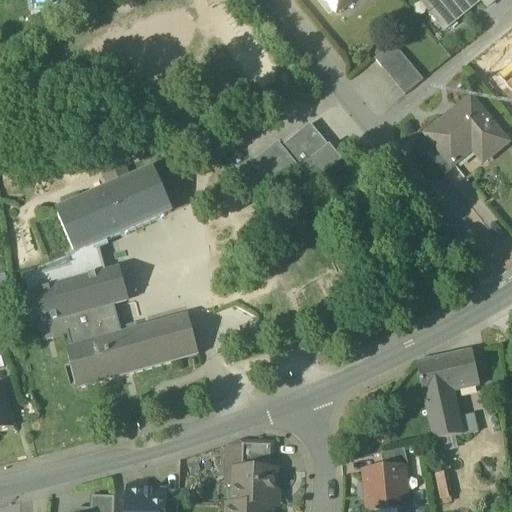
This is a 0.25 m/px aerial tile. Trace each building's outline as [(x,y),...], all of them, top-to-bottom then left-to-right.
[(321,0),(333,14),(349,0),(321,0)] [(349,0),(333,14),(335,17),(355,0),(349,0)] [(420,0),(419,1),(444,32),(481,2),(482,1),(480,0),(420,0)] [(481,2),(487,9),(498,0),(480,0),(482,1),(481,2)] [(373,61),(381,70),(399,55),(392,45),(373,61)] [(407,64),(399,55),(381,70),(388,79),(407,64)] [(511,61),(495,75),(511,95),(511,61)] [(415,73),(407,64),(388,79),(396,88),(415,73)] [(422,83),(415,73),(396,88),(404,98),(419,85),(422,83)] [(436,150),(453,171),(456,168),(451,162),(469,148),(474,154),(483,165),(506,146),(470,103),(427,138),(436,150)] [(297,171),(312,189),(342,165),(329,149),(328,150),(309,127),(281,150),(298,170),(297,171)] [(250,168),(252,171),(237,184),(255,206),(270,193),(297,171),(298,170),(281,150),(277,146),(250,168)] [(451,162),(456,168),(474,154),(469,148),(451,162)] [(427,157),(444,178),(453,171),(436,150),(427,157)] [(120,161),(113,165),(115,171),(121,169),(124,170),(120,161)] [(113,187),(114,190),(129,183),(124,170),(121,169),(115,171),(113,165),(102,170),(110,189),(113,187)] [(56,215),(74,255),(74,256),(97,246),(171,214),(153,173),(129,183),(114,190),(111,191),(56,215)] [(104,274),(97,246),(74,256),(74,255),(65,258),(68,268),(25,280),(29,294),(25,295),(34,330),(38,329),(42,344),(66,337),(70,350),(121,336),(114,309),(112,304),(125,300),(124,299),(118,277),(118,275),(106,279),(104,274)] [(117,271),(104,274),(106,279),(118,275),(117,271)] [(130,274),(118,277),(124,299),(136,295),(130,274)] [(0,315),(12,312),(8,289),(0,290),(0,315)] [(112,304),(114,309),(126,305),(125,300),(112,304)] [(187,318),(121,336),(70,350),(65,351),(76,392),(198,359),(198,358),(187,318)] [(250,346),(261,343),(257,326),(250,327),(247,334),(250,346)] [(416,367),(423,402),(453,396),(478,391),(471,356),(416,367)] [(0,389),(0,434),(14,431),(2,389),(0,389)] [(455,440),(462,439),(458,422),(453,396),(423,402),(432,445),(442,443),(455,440)] [(473,419),(458,422),(462,439),(476,436),(473,419)] [(455,440),(442,443),(444,456),(458,453),(455,440)] [(241,447),(241,459),(271,460),(272,448),(241,447)] [(380,457),(384,473),(403,471),(403,472),(408,472),(403,452),(380,457)] [(271,474),(271,460),(241,459),(240,473),(271,474)] [(365,475),(367,511),(404,511),(406,511),(403,472),(403,471),(384,473),(365,475)] [(234,487),(233,508),(267,510),(273,510),(275,474),(271,474),(240,473),(240,487),(234,487)] [(437,479),(442,503),(450,501),(446,477),(437,479)] [(165,511),(166,506),(167,495),(147,495),(147,485),(127,491),(126,511),(165,511)] [(113,511),(114,501),(90,500),(89,511),(113,511)]
